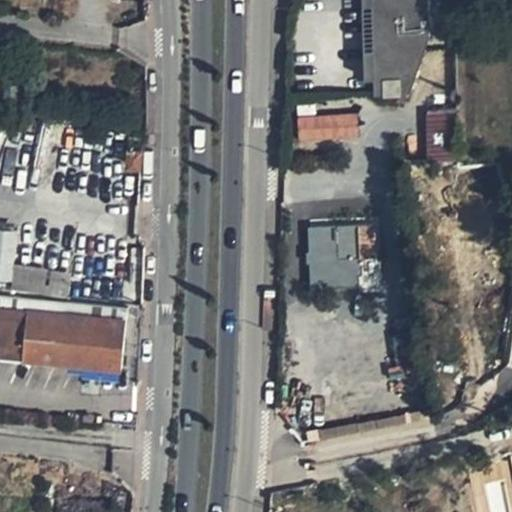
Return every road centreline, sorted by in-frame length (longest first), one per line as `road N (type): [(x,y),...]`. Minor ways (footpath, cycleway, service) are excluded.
road 1 (residential): [(166,0),(166,248),(150,511)]
road 2 (primary): [(219,511),(235,0)]
road 3 (primary): [(198,0),(183,511)]
road 4 (unknown): [(266,446),(446,424),(511,341)]
road 5 (unknown): [(151,226),(0,198)]
road 6 (unknown): [(145,431),(0,425)]
